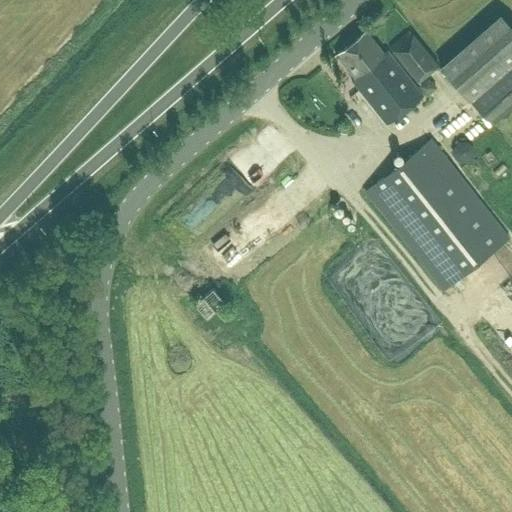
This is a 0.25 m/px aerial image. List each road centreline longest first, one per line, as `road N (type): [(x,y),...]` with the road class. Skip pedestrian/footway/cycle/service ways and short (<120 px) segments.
road 1 (unclassified): [(119,511),(99,306),(108,250),(140,196),(363,0)]
road 2 (track): [(511,383),(257,91)]
road 3 (trunk): [(0,243),(285,0)]
road 4 (trunk): [(202,0),(0,215)]
